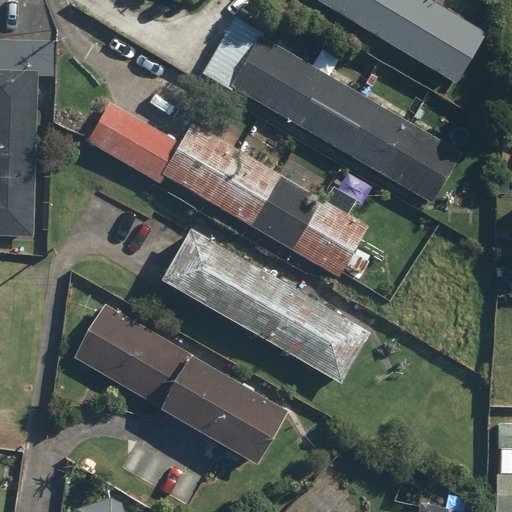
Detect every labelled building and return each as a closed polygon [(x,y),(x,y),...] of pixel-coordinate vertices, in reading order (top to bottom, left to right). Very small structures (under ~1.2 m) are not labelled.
[(314,0),(451,82),(481,31),(429,0),(314,0)] [(459,153),(328,76),(336,62),(319,52),(311,66),(256,34),(226,86),(429,204),(459,153)] [(0,236),(30,237),(37,75),(54,76),(55,40),(0,37),(0,236)] [(337,279),(344,268),(359,277),(369,259),(354,250),(368,226),(348,215),(355,202),(329,186),(322,199),(189,121),(158,174),(337,279)] [(186,229),(157,280),(338,383),(367,332),(186,229)] [(290,413),(99,300),(66,356),(257,468),(290,413)] [(511,511),(511,422),(494,422),(493,449),(498,449),(497,475),(492,475),(490,511),(511,511)] [(121,511),(116,495),(75,509),(75,511),(121,511)] [(461,511),(417,501),(414,511),(461,511)]
